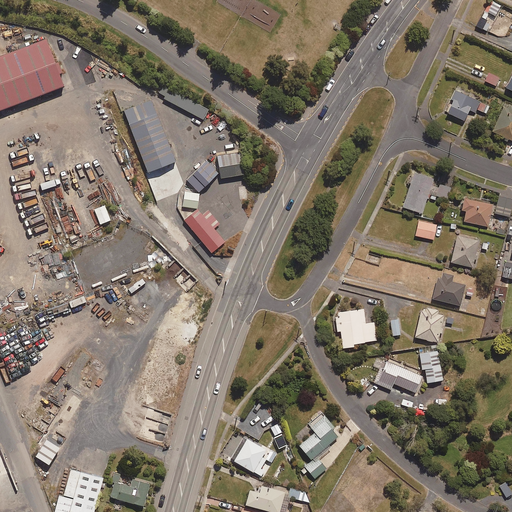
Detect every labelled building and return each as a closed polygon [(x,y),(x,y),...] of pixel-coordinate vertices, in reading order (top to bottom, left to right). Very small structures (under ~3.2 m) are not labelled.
[(502,8),(489,0),(475,25),(487,32),(502,8)] [(45,40),(0,56),(0,108),(62,86),(45,40)] [(495,85),(499,77),(488,72),(484,80),(495,85)] [(475,112),(476,109),(485,113),(489,106),(455,90),(445,111),(463,120),(468,109),(475,112)] [(148,172),(175,161),(151,101),(124,111),(148,172)] [(511,104),(508,103),(506,107),(502,105),(491,129),(511,138),(511,104)] [(221,178),(243,175),(240,153),(217,156),(221,178)] [(199,192),(218,174),(206,162),(197,172),(187,181),(199,192)] [(433,177),(430,176),(413,171),(401,205),(421,212),(433,177)] [(428,192),(430,193),(428,199),(434,201),(436,195),(447,199),(454,178),(447,176),(446,180),(442,178),(441,182),(438,181),(437,186),(430,184),(428,192)] [(198,209),(199,195),(185,193),(184,207),(198,209)] [(508,217),(511,203),(511,198),(499,195),(494,213),(508,217)] [(487,225),(492,203),(463,196),(461,208),(465,209),(462,220),(487,225)] [(99,223),(109,219),(104,205),(93,209),(99,223)] [(214,230),(221,224),(210,210),(202,216),(196,209),(184,220),(212,254),(225,243),(214,230)] [(432,239),(436,224),(418,220),(414,234),(432,239)] [(456,231),(457,222),(449,222),(448,230),(456,231)] [(476,259),(477,254),(475,253),(478,239),(456,234),(450,261),(472,266),(473,258),(476,259)] [(511,278),(511,262),(503,260),(499,276),(511,278)] [(450,280),(452,275),(442,272),(440,277),(437,276),(432,297),(459,305),(465,284),(450,280)] [(414,336),(436,341),(439,332),(441,333),(442,327),(440,327),(443,314),(434,312),(435,308),(421,305),(414,336)] [(373,321),(364,322),(363,307),(333,311),(336,330),(339,330),(341,347),(353,345),(352,343),(376,340),(373,321)] [(445,324),(460,326),(462,312),(453,311),(452,316),(446,315),(445,324)] [(391,335),(400,334),(398,318),(390,319),(391,335)] [(425,381),(442,380),(439,350),(419,352),(420,368),(424,368),(425,381)] [(414,392),(421,375),(376,356),(372,366),(378,369),(373,381),(390,389),(393,382),(414,392)] [(307,470),(314,479),(327,468),(317,456),(330,445),(327,442),(337,434),(331,427),(333,425),(321,411),(308,423),(314,430),(298,443),(312,460),(300,470),(303,473),(307,470)] [(258,440),(265,430),(254,423),(247,433),(258,440)] [(271,462),(275,453),(241,435),(228,459),(260,476),(263,470),(260,468),(265,459),(271,462)] [(47,463),(57,446),(44,437),(34,455),(47,463)] [(57,511),(92,511),(102,477),(70,468),(63,495),(58,494),(54,511),(57,511)] [(142,505),(149,483),(138,480),(136,488),(113,481),(109,496),(142,505)] [(505,497),(511,493),(505,481),(498,484),(505,497)] [(289,500),(290,497),(309,502),(305,492),(288,487),(287,493),(260,485),(258,492),(248,489),(244,504),(274,511),(290,511),(293,501),(289,500)]
